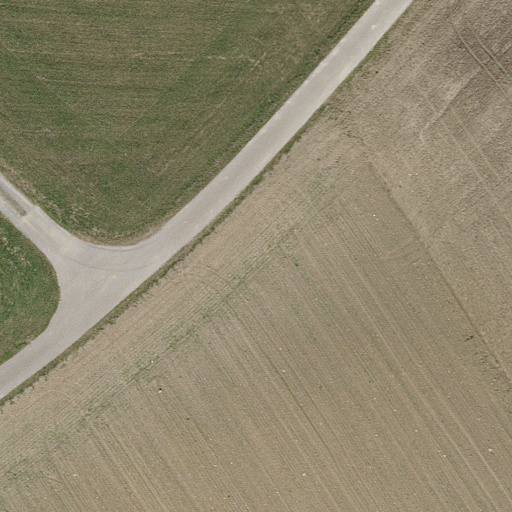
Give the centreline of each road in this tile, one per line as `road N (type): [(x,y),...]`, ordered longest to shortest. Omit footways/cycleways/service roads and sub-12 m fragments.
road 1 (track): [(395,0),(206,210),(0,386)]
road 2 (track): [(0,189),(111,296)]
